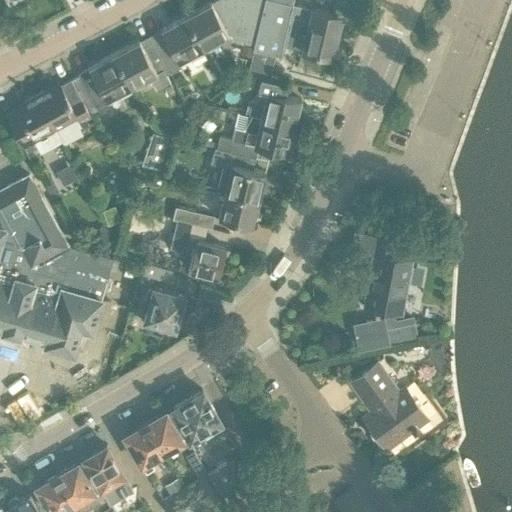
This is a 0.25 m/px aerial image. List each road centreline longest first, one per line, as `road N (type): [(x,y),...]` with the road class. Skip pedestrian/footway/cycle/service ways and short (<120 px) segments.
road 1 (tertiary): [(245,314),(281,273),(317,208),(405,0)]
road 2 (tertiary): [(0,468),(245,314)]
road 3 (residential): [(139,0),(0,68)]
road 4 (residential): [(330,435),(245,314)]
